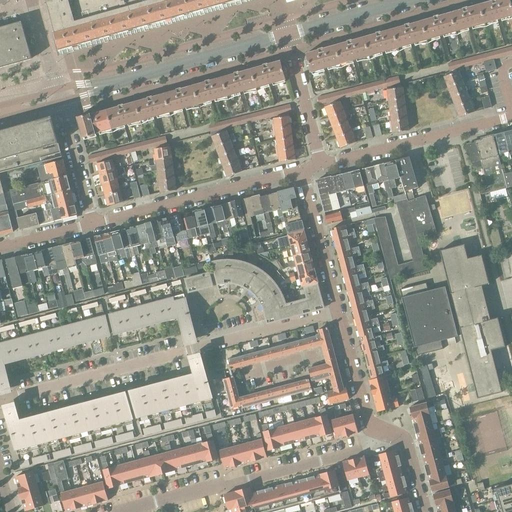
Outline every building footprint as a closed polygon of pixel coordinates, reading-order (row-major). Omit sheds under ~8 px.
[(52,32),(58,56),(256,0),(46,0),(55,31),(52,32)] [(511,8),(509,0),(495,0),(479,5),(485,24),(511,16),(511,8)] [(479,5),(467,8),(450,13),(456,32),(485,24),(479,5)] [(450,13),(438,16),(421,21),(427,40),(456,32),(450,13)] [(421,21),(409,24),(392,29),(398,48),(427,40),(421,21)] [(21,22),(18,23),(0,27),(0,67),(30,59),(32,58),(21,22)] [(392,29),(380,33),(363,37),(368,57),(398,48),(392,29)] [(363,37),(351,41),(334,46),(340,65),(368,57),(363,37)] [(340,65),(334,46),(306,54),(307,61),(305,62),(306,67),(309,66),(311,73),(340,65)] [(485,72),(486,72),(496,70),(493,60),(483,63),(485,72)] [(280,61),(263,66),(251,69),(256,88),(285,80),(283,73),(287,72),(285,67),(282,68),(280,61)] [(449,71),(443,74),(444,76),(458,71),(458,72),(464,71),(464,67),(461,68),(457,69),(453,70),(449,71)] [(251,69),(222,77),(227,96),(256,88),(251,69)] [(447,87),(464,81),(463,76),(460,77),(458,72),(458,71),(444,76),(443,77),(447,87)] [(227,96),(222,77),(193,86),(198,105),(227,96)] [(451,97),(466,92),(464,86),(466,86),(464,81),(447,87),(451,97)] [(169,113),(186,108),(198,105),(193,86),(164,94),(169,113)] [(386,101),(403,98),(402,88),(387,90),(388,95),(385,96),(386,101)] [(455,107),(472,101),(470,96),(468,97),(466,92),(451,97),(455,107)] [(164,94),(152,97),(135,102),(140,121),(169,113),(164,94)] [(491,107),(489,96),(482,98),(485,109),(488,108),(491,107)] [(389,106),(389,111),(405,109),(403,98),(386,101),(387,106),(389,106)] [(459,117),(474,112),(472,106),(474,106),(472,101),(455,107),(459,117)] [(135,102),(106,110),(111,130),(140,121),(135,102)] [(329,118),(346,112),(344,107),(342,108),(340,102),(336,103),(325,108),(329,118)] [(388,117),(389,122),(406,120),(405,109),(389,111),(390,117),(388,117)] [(90,114),(77,118),(83,138),(95,135),(95,134),(111,130),(106,110),(90,115),(90,114)] [(333,128),(347,123),(345,117),(347,117),(346,112),(329,118),(333,128)] [(289,118),(274,120),(274,126),(272,126),(273,131),(290,128),(289,118)] [(392,133),(408,131),(406,120),(389,122),(390,127),(392,127),(392,133)] [(337,138),(353,132),(351,127),(349,128),(347,123),(333,128),(337,138)] [(381,136),(381,135),(378,124),(372,126),(375,137),(378,136),(381,136)] [(0,172),(26,166),(62,157),(53,125),(49,126),(49,125),(48,125),(47,125),(46,125),(45,126),(45,127),(0,139),(0,172)] [(369,139),(372,138),(370,127),(364,129),(366,140),(369,139)] [(276,141),(292,139),(290,128),(273,131),(273,136),(276,135),(276,141)] [(211,132),(210,132),(211,134),(212,137),(226,131),(225,129),(222,130),(218,130),(214,131),(211,132)] [(212,137),(211,137),(215,147),(232,141),(235,140),(233,135),(228,137),(226,131),(212,137)] [(340,148),(355,143),(353,138),(355,137),(353,132),(337,138),(340,148)] [(510,157),(505,133),(493,136),(498,155),(504,153),(506,158),(510,157)] [(476,142),(482,167),(487,185),(489,192),(489,193),(507,188),(503,174),(498,155),(493,136),(482,139),(483,141),(476,142)] [(292,139),(276,141),(277,146),(275,147),(276,152),(293,149),(292,139)] [(219,157),(234,151),(232,146),(233,145),(232,141),(215,147),(219,157)] [(472,163),(473,169),(482,167),(476,142),(473,142),(470,144),(471,145),(467,146),(472,163)] [(153,155),(154,161),(172,158),(171,147),(169,147),(156,149),(155,149),(156,155),(153,155)] [(279,162),(295,160),(293,149),(276,152),(276,157),(278,156),(279,162)] [(234,151),(219,157),(223,167),(239,161),(238,156),(236,157),(234,151)] [(417,188),(409,157),(395,161),(400,178),(404,194),(405,195),(412,193),(413,193),(412,189),(417,188)] [(158,171),(173,169),(172,158),(154,161),(155,166),(151,166),(152,172),(158,171)] [(41,182),(67,176),(63,160),(37,167),(41,182)] [(121,169),(121,168),(120,164),(113,165),(112,160),(97,164),(100,174),(121,169)] [(239,161),(223,167),(227,177),(242,172),(239,166),(241,165),(239,161)] [(385,163),(391,189),(396,187),(394,180),(400,178),(395,161),(385,163)] [(385,163),(374,166),(378,184),(383,182),(385,190),(387,192),(388,198),(393,197),(391,189),(385,163)] [(378,184),(374,166),(362,169),(372,207),(376,206),(373,193),(374,193),(373,190),(379,188),(378,184)] [(100,174),(102,185),(117,181),(116,176),(125,174),(124,168),(121,168),(121,169),(100,174)] [(156,176),(157,182),(175,180),(173,169),(158,171),(158,176),(156,176)] [(359,170),(351,172),(355,189),(357,197),(365,195),(359,170)] [(355,189),(351,172),(342,174),(350,206),(359,204),(358,200),(357,198),(354,198),(353,197),(352,197),(352,195),(351,190),(355,189)] [(507,188),(511,186),(511,172),(503,174),(507,188)] [(342,174),(316,181),(324,213),(350,206),(342,174)] [(40,197),(70,190),(67,176),(41,182),(18,188),(10,190),(13,205),(25,202),(40,197)] [(161,192),(176,190),(175,180),(157,182),(158,187),(160,187),(161,192)] [(105,195),(122,191),(121,185),(119,186),(117,181),(102,185),(105,195)] [(146,196),(149,195),(147,185),(140,186),(143,197),(146,196)] [(487,185),(478,188),(480,195),(489,192),(487,185)] [(138,198),(140,197),(138,187),(132,188),(135,199),(138,198)] [(277,193),(284,222),(301,218),(294,189),(277,193)] [(47,210),(74,203),(70,190),(40,197),(42,205),(45,204),(47,210)] [(108,206),(123,202),(122,197),(126,195),(125,190),(122,191),(105,195),(108,206)] [(277,193),(268,195),(273,213),(277,212),(280,223),(284,222),(277,193)] [(412,193),(405,195),(406,199),(407,199),(407,201),(413,199),(412,193)] [(260,195),(251,198),(256,217),(260,216),(265,236),(270,235),(260,197),(260,195)] [(273,213),(268,195),(260,197),(270,235),(273,234),(269,214),(273,213)] [(416,231),(418,237),(419,240),(437,234),(427,199),(426,196),(413,199),(407,201),(408,204),(410,210),(411,215),(413,221),(415,226),(416,231)] [(256,217),(251,198),(242,200),(252,239),(256,238),(251,219),(256,217)] [(398,208),(408,204),(407,201),(407,199),(406,199),(398,202),(396,202),(398,208)] [(240,201),(230,203),(234,218),(243,216),(240,201)] [(39,225),(77,215),(74,203),(47,210),(36,213),(39,225)] [(234,218),(230,203),(222,205),(228,232),(230,237),(231,240),(235,239),(234,236),(232,227),(236,226),(234,218)] [(8,212),(6,204),(0,206),(0,234),(13,232),(10,220),(8,212)] [(369,204),(355,207),(356,211),(356,212),(355,212),(357,217),(369,214),(371,213),(370,210),(370,208),(369,204)] [(398,208),(399,213),(410,210),(408,204),(398,208)] [(228,232),(222,205),(213,207),(217,223),(218,228),(223,227),(224,233),(228,232)] [(213,207),(204,210),(211,234),(212,238),(216,237),(213,224),(217,223),(213,207)] [(327,225),(330,224),(342,221),(341,216),(355,212),(356,212),(356,211),(355,207),(348,209),(340,211),(325,215),(327,225)] [(211,234),(204,210),(195,212),(199,227),(201,236),(206,235),(211,234)] [(411,215),(410,210),(399,213),(401,218),(411,215)] [(29,215),(17,218),(20,230),(39,225),(36,213),(29,215)] [(197,236),(192,213),(182,215),(188,239),(197,236)] [(188,239),(182,215),(170,218),(173,232),(176,232),(177,236),(176,237),(177,242),(188,239)] [(401,218),(402,224),(413,221),(411,215),(401,218)] [(374,219),(375,224),(386,222),(385,216),(374,219)] [(175,237),(173,232),(170,218),(161,220),(168,247),(172,246),(170,238),(175,237)] [(284,222),(286,228),(287,234),(304,229),(301,218),(284,222)] [(168,247),(161,220),(153,222),(159,247),(160,249),(168,247)] [(415,226),(413,221),(402,224),(404,229),(415,226)] [(153,222),(145,224),(152,254),(156,253),(155,248),(159,247),(153,222)] [(386,222),(375,224),(377,230),(387,227),(386,222)] [(152,254),(145,224),(137,226),(141,245),(145,244),(148,259),(153,258),(152,254)] [(331,229),(334,238),(355,233),(354,229),(346,230),(345,225),(331,229)] [(137,226),(128,229),(135,255),(139,254),(137,246),(141,245),(137,226)] [(404,229),(406,234),(416,231),(415,226),(404,229)] [(389,232),(387,227),(377,230),(378,235),(389,232)] [(135,255),(128,229),(120,231),(125,249),(129,248),(131,256),(135,255)] [(497,229),(488,231),(495,256),(503,254),(497,229)] [(120,231),(111,233),(116,251),(120,250),(122,256),(124,256),(124,258),(127,257),(125,249),(120,231)] [(407,240),(418,237),(416,231),(406,234),(407,240)] [(303,233),(303,232),(289,235),(291,245),(306,241),(305,239),(306,238),(305,233),(303,233)] [(390,238),(389,232),(378,235),(380,241),(390,238)] [(111,233),(103,235),(110,262),(112,261),(111,259),(113,259),(112,253),(116,251),(111,233)] [(334,238),(336,247),(350,244),(349,239),(356,237),(355,233),(334,238)] [(110,262),(103,235),(94,237),(99,256),(104,255),(105,261),(107,260),(108,262),(110,262)] [(224,246),(232,244),(231,240),(230,237),(222,239),(222,242),(224,246)] [(407,240),(409,245),(419,242),(419,240),(418,237),(407,240)] [(90,238),(81,240),(87,266),(91,265),(91,266),(96,264),(90,238)] [(390,238),(380,241),(381,246),(392,243),(390,238)] [(87,266),(81,240),(72,243),(77,265),(81,264),(82,269),(87,268),(87,266)] [(286,246),(282,248),(279,248),(280,253),(287,251),(288,257),(294,255),(308,252),(308,251),(309,250),(308,245),(307,245),(306,241),(291,245),(286,246)] [(421,247),(419,242),(409,245),(410,250),(421,247)] [(77,265),(72,243),(62,245),(70,276),(79,273),(77,265)] [(393,249),(392,243),(381,246),(382,252),(393,249)] [(216,252),(216,248),(215,249),(213,244),(207,246),(209,253),(216,252)] [(336,247),(338,256),(359,251),(358,247),(351,248),(350,244),(336,247)] [(70,276),(62,245),(52,248),(59,272),(58,272),(59,276),(65,275),(68,288),(73,287),(70,276)] [(449,287),(445,288),(458,336),(461,335),(477,399),(502,392),(491,351),(505,347),(498,318),(489,320),(489,317),(490,317),(487,306),(486,306),(481,286),(489,284),(482,255),(468,259),(464,245),(440,251),(449,287)] [(410,250),(412,256),(422,253),(421,247),(410,250)] [(59,272),(52,248),(43,250),(49,275),(58,272),(59,272)] [(393,249),(382,252),(384,257),(395,254),(393,249)] [(43,250),(34,252),(38,270),(42,268),(44,276),(49,275),(43,250)] [(270,262),(271,261),(269,251),(264,252),(257,254),(264,258),(267,260),(270,262)] [(338,256),(341,265),(355,262),(353,257),(360,255),(359,251),(338,256)] [(38,270),(34,252),(24,255),(31,283),(37,282),(34,271),(38,270)] [(308,252),(294,255),(295,261),(288,263),(290,267),(297,265),(311,262),(310,258),(311,257),(310,253),(309,253),(308,252)] [(424,258),(422,253),(412,256),(414,261),(424,258)] [(396,260),(395,254),(384,257),(385,262),(396,260)] [(24,255),(15,257),(19,274),(24,273),(27,285),(31,283),(24,255)] [(19,274),(15,257),(5,260),(13,289),(23,286),(19,274)] [(414,261),(408,262),(411,274),(417,273),(427,270),(424,258),(414,261)] [(0,278),(1,278),(4,290),(8,288),(7,283),(5,277),(1,261),(0,260),(0,278)] [(215,262),(211,262),(213,268),(217,285),(219,284),(222,284),(224,284),(226,283),(228,283),(230,284),(232,284),(235,284),(237,285),(243,262),(239,262),(236,261),(232,261),(229,260),(225,260),(222,261),(218,261),(215,262)] [(271,261),(270,262),(276,267),(278,268),(278,270),(280,269),(275,260),(271,261)] [(396,260),(385,262),(387,268),(397,265),(396,260)] [(243,262),(237,285),(241,286),(243,287),(245,288),(247,289),(248,290),(250,291),(252,293),(253,294),(269,278),(267,275),(264,273),(261,271),(258,269),(255,267),(252,266),(249,265),(246,263),(243,262)] [(297,265),(299,276),(314,271),(313,268),(314,267),(313,263),(311,263),(311,262),(297,265)] [(341,265),(343,274),(364,269),(363,264),(356,266),(355,262),(341,265)] [(406,276),(411,274),(408,262),(403,264),(406,276)] [(403,264),(397,265),(387,268),(390,280),(395,279),(406,276),(403,264)] [(173,268),(173,269),(175,277),(175,278),(184,275),(181,266),(173,268)] [(197,272),(195,266),(182,269),(184,275),(197,272)] [(345,283),(359,280),(358,275),(365,273),(364,269),(343,274),(345,283)] [(164,271),(156,273),(157,274),(158,280),(161,279),(166,278),(165,272),(164,271)] [(314,271),(299,276),(302,286),(316,282),(316,280),(317,279),(316,275),(315,275),(314,271)] [(140,277),(142,284),(146,283),(150,282),(148,276),(147,272),(140,275),(140,277)] [(188,292),(212,286),(209,273),(185,279),(188,292)] [(152,281),(158,280),(157,274),(148,276),(150,282),(152,281)] [(272,280),(269,278),(253,294),(255,296),(256,297),(257,299),(259,301),(260,303),(261,305),(262,307),(262,309),(263,311),(285,305),(284,301),(283,298),(282,295),(280,292),(278,289),(276,286),(274,283),(272,280)] [(132,279),(123,282),(125,288),(134,286),(132,279)] [(368,282),(361,284),(359,280),(345,283),(348,292),(369,287),(368,282)] [(117,291),(124,289),(122,282),(115,284),(115,285),(117,291)] [(426,283),(400,289),(417,356),(443,349),(441,341),(458,337),(458,336),(445,288),(445,287),(428,291),(426,283)] [(309,308),(322,304),(317,284),(304,287),(307,299),(309,308)] [(348,292),(350,301),(364,298),(363,293),(370,291),(369,287),(348,292)] [(102,288),(93,290),(95,297),(104,295),(102,288)] [(82,300),(79,290),(73,292),(76,302),(82,300)] [(85,299),(95,297),(93,290),(83,293),(85,299)] [(59,309),(67,307),(66,301),(64,293),(58,295),(59,299),(57,300),(58,306),(59,309)] [(195,338),(183,294),(162,300),(167,320),(179,317),(186,345),(196,343),(195,338)] [(353,310),(374,305),(373,300),(365,302),(364,298),(350,301),(353,310)] [(263,311),(265,319),(309,308),(307,299),(285,305),(263,311)] [(27,306),(26,300),(14,303),(18,317),(29,314),(27,306)] [(57,300),(49,302),(51,308),(58,306),(57,300)] [(152,303),(157,322),(167,320),(162,300),(152,303)] [(39,312),(37,305),(37,303),(27,306),(29,314),(39,312)] [(46,303),(37,305),(39,312),(44,310),(48,309),(46,303)] [(141,305),(146,325),(157,322),(152,303),(141,305)] [(131,308),(136,328),(146,325),(141,305),(131,308)] [(374,305),(353,310),(355,319),(369,316),(368,311),(375,309),(374,305)] [(120,311),(126,331),(136,328),(131,308),(120,311)] [(120,311),(109,314),(115,334),(126,331),(120,311)] [(98,338),(109,335),(104,315),(93,318),(98,338)] [(369,316),(355,319),(357,328),(378,323),(378,322),(377,318),(370,320),(369,316)] [(88,341),(98,338),(93,318),(82,321),(88,341)] [(77,344),(88,341),(82,321),(72,324),(77,344)] [(368,339),(375,337),(372,329),(380,327),(379,326),(383,326),(384,331),(390,329),(388,323),(382,324),(381,322),(378,322),(378,323),(357,328),(360,337),(367,336),(368,339)] [(67,346),(77,344),(72,324),(61,327),(67,346)] [(56,349),(67,346),(61,327),(51,329),(56,349)] [(313,347),(321,345),(322,345),(320,338),(329,335),(327,328),(317,330),(318,335),(311,337),(313,347)] [(46,352),(56,349),(51,329),(41,332),(46,352)] [(30,335),(35,355),(46,352),(41,332),(30,335)] [(391,333),(385,334),(386,341),(393,339),(391,333)] [(25,358),(35,355),(30,335),(20,338),(25,358)] [(322,345),(321,345),(324,357),(325,360),(330,359),(329,356),(328,351),(333,350),(329,335),(320,338),(322,345)] [(367,336),(360,337),(361,341),(364,350),(377,346),(376,341),(382,340),(380,336),(375,337),(368,339),(367,336)] [(297,340),(300,351),(313,347),(311,337),(297,340)] [(14,360),(25,358),(20,338),(9,341),(14,360)] [(283,344),(286,355),(300,351),(297,340),(283,344)] [(0,343),(0,391),(1,395),(11,392),(3,363),(14,360),(9,341),(0,343)] [(270,348),(273,358),(286,355),(283,344),(270,348)] [(366,360),(380,356),(378,351),(384,350),(383,345),(377,346),(364,350),(366,360)] [(256,351),(259,362),(273,358),(270,348),(256,351)] [(325,360),(326,364),(329,375),(339,372),(334,355),(333,350),(328,351),(329,356),(330,359),(325,360)] [(402,361),(408,360),(405,350),(399,352),(402,361)] [(242,355),(245,366),(259,362),(256,351),(242,355)] [(190,405),(211,400),(212,400),(201,358),(199,354),(189,357),(194,375),(183,378),(190,405)] [(230,370),(235,368),(245,366),(242,355),(227,359),(230,370)] [(380,356),(366,360),(369,370),(382,366),(388,365),(387,361),(381,362),(380,356)] [(329,375),(326,364),(317,367),(321,381),(330,378),(329,375)] [(390,375),(389,368),(383,370),(382,366),(369,370),(372,380),(385,376),(385,377),(390,375)] [(321,381),(317,367),(308,369),(312,383),(321,381)] [(329,375),(330,378),(333,390),(343,387),(339,372),(329,375)] [(227,394),(237,392),(233,376),(231,377),(223,380),(227,394)] [(385,376),(372,380),(369,381),(371,391),(393,385),(392,382),(387,383),(385,377),(385,376)] [(190,405),(183,378),(162,383),(169,411),(190,405)] [(312,390),(309,379),(295,383),(298,394),(312,390)] [(141,389),(148,416),(169,411),(162,383),(141,389)] [(280,387),(283,397),(298,394),(295,383),(280,387)] [(393,385),(371,391),(374,401),(391,397),(389,389),(394,388),(393,385)] [(267,391),(270,401),(283,397),(280,387),(267,391)] [(343,387),(333,390),(327,392),(328,399),(326,400),(327,405),(349,399),(345,387),(343,387)] [(418,401),(424,400),(421,388),(415,389),(418,401)] [(141,389),(129,392),(134,408),(138,419),(148,416),(141,389)] [(270,401),(267,391),(252,394),(255,405),(270,401)] [(241,406),(239,398),(237,392),(227,394),(231,409),(241,406)] [(121,424),(132,421),(129,409),(130,409),(126,393),(114,396),(121,424)] [(255,405),(252,394),(239,398),(241,406),(242,409),(255,405)] [(100,429),(121,424),(114,396),(93,402),(100,429)] [(391,397),(374,401),(377,412),(399,406),(396,397),(391,399),(391,397)] [(433,401),(409,408),(412,419),(413,419),(413,418),(429,414),(428,408),(434,407),(433,401)] [(79,435),(100,429),(93,402),(72,408),(79,435)] [(14,404),(4,406),(16,452),(37,446),(30,419),(19,422),(14,404)] [(58,441),(79,435),(72,408),(51,413),(58,441)] [(316,418),(321,437),(332,434),(325,408),(319,410),(321,416),(316,418)] [(216,416),(214,410),(206,413),(207,418),(216,416)] [(58,441),(51,413),(30,419),(37,446),(58,441)] [(193,416),(195,422),(203,419),(201,414),(193,416)] [(413,418),(413,419),(415,429),(432,424),(429,414),(413,418)] [(347,436),(358,433),(353,415),(342,418),(347,436)] [(316,418),(305,421),(310,439),(320,436),(320,437),(321,437),(316,418)] [(336,439),(347,436),(342,418),(331,421),(336,439)] [(174,427),(182,425),(181,419),(172,421),(174,427)] [(174,427),(172,421),(164,424),(165,429),(174,427)] [(295,423),(300,442),(310,439),(305,421),(295,423)] [(295,423),(284,426),(289,444),(300,442),(295,423)] [(261,425),(268,451),(279,448),(274,429),(268,430),(267,424),(261,425)] [(432,424),(415,429),(418,439),(441,433),(445,432),(444,428),(434,430),(432,424)] [(151,427),(153,433),(161,431),(160,425),(151,427)] [(284,426),(274,429),(279,448),(279,447),(289,444),(284,426)] [(143,429),(144,435),(153,433),(151,427),(143,429)] [(191,440),(192,446),(197,464),(207,462),(202,443),(197,445),(195,439),(193,430),(188,431),(189,436),(191,440)] [(124,434),(125,440),(134,438),(132,432),(124,434)] [(257,441),(251,442),(256,461),(267,458),(260,433),(256,435),(257,441)] [(441,433),(418,439),(421,450),(438,445),(436,439),(442,437),(441,433)] [(115,437),(117,442),(125,440),(124,434),(115,437)] [(207,462),(218,459),(212,434),(206,435),(208,442),(202,443),(207,462)] [(103,440),(104,446),(113,443),(111,438),(103,440)] [(94,442),(96,448),(104,446),(103,440),(94,442)] [(245,463),(256,461),(251,442),(241,445),(245,463)] [(82,445),(83,451),(92,449),(90,443),(82,445)] [(74,448),(75,453),(83,451),(82,445),(74,448)] [(163,474),(176,470),(171,451),(172,451),(170,445),(165,446),(166,453),(158,455),(163,474)] [(235,466),(245,463),(241,445),(230,448),(235,466)] [(438,445),(421,450),(424,460),(446,454),(445,450),(439,451),(438,445)] [(182,449),(187,467),(197,464),(192,446),(182,449)] [(235,466),(230,448),(219,451),(224,469),(235,466)] [(61,451),(63,457),(71,455),(69,449),(61,451)] [(177,470),(187,467),(182,449),(172,451),(171,451),(176,470),(177,470)] [(396,450),(373,456),(374,461),(380,459),(382,466),(399,461),(396,450)] [(53,453),(54,459),(63,457),(61,451),(53,453)] [(163,474),(158,455),(150,457),(149,451),(143,452),(145,458),(150,477),(163,474)] [(40,457),(42,462),(50,460),(49,454),(40,457)] [(446,454),(424,460),(427,470),(443,466),(442,460),(448,458),(447,454),(446,454)] [(105,456),(100,457),(108,489),(119,486),(114,467),(109,468),(107,462),(105,456)] [(358,478),(369,475),(364,456),(353,459),(358,478)] [(32,459),(33,465),(42,462),(40,457),(32,459)] [(135,461),(140,480),(150,477),(145,458),(135,461)] [(353,459),(342,462),(347,480),(358,478),(353,459)] [(19,462),(21,468),(29,466),(28,460),(19,462)] [(66,511),(76,509),(71,490),(64,492),(61,481),(68,479),(63,460),(52,463),(53,466),(56,478),(58,484),(66,511)] [(129,482),(140,480),(135,461),(124,464),(129,482)] [(382,466),(384,472),(378,473),(379,478),(401,471),(399,461),(382,466)] [(119,485),(129,482),(124,464),(114,467),(119,486),(120,486),(119,485)] [(51,479),(56,478),(53,466),(48,467),(49,471),(51,479)] [(427,470),(429,481),(446,476),(443,466),(427,470)] [(262,511),(347,489),(341,469),(335,471),(335,470),(320,474),(320,475),(251,493),(250,487),(235,491),(235,492),(224,495),(228,510),(229,511),(262,511)] [(37,483),(33,471),(15,477),(19,488),(18,489),(37,483)] [(51,479),(49,471),(41,473),(43,481),(51,479)] [(379,478),(380,482),(386,480),(388,486),(404,482),(401,471),(379,478)] [(429,481),(432,492),(462,484),(461,478),(448,482),(446,476),(429,481)] [(103,482),(92,485),(97,503),(108,500),(103,482)] [(389,493),(383,494),(384,499),(407,493),(404,482),(388,486),(389,493)] [(40,494),(40,493),(37,483),(18,489),(21,499),(40,494)] [(483,483),(476,484),(478,491),(485,490),(484,489),(483,483)] [(511,486),(511,484),(491,490),(494,501),(511,495),(510,487),(511,486)] [(87,506),(97,503),(92,485),(82,488),(87,506)] [(82,488),(71,490),(76,509),(87,506),(82,488)] [(456,488),(433,495),(436,506),(436,505),(453,501),(451,495),(458,494),(456,488)] [(25,511),(43,506),(42,499),(57,495),(55,489),(40,493),(40,494),(21,499),(21,500),(22,500),(25,511)] [(341,493),(345,509),(352,508),(347,492),(341,493)] [(511,495),(494,501),(497,510),(511,506),(511,495)] [(386,504),(387,508),(393,507),(394,511),(398,511),(411,508),(408,498),(386,504)] [(436,505),(436,506),(437,511),(452,511),(461,510),(460,505),(454,507),(453,501),(436,505)]
